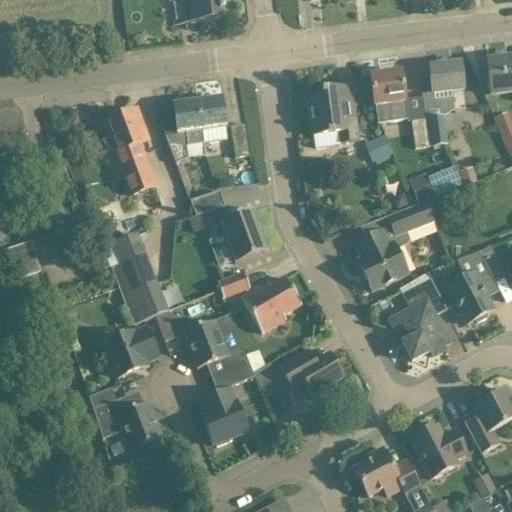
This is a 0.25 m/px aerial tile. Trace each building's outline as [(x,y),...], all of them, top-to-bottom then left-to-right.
[(168,0),(169,3),(184,1),(187,26),(221,21),(220,15),(224,14),(222,0),(168,0)] [(511,60),(487,64),(491,97),(511,94),(511,60)] [(429,70),(431,90),(432,96),(451,95),(452,105),(453,112),(465,111),(463,86),(460,67),(429,70)] [(408,121),(405,104),(404,94),(401,74),(370,79),(374,108),(375,108),(378,126),(408,121)] [(308,99),(311,119),(313,138),(339,135),(340,144),(359,142),(358,134),(355,115),(343,116),(339,91),(321,93),(322,97),(308,99)] [(225,130),(224,121),(221,101),(197,104),(201,133),(225,130)] [(197,104),(173,108),(175,118),(178,136),(166,138),(165,137),(164,137),(165,139),(175,166),(188,161),(188,160),(187,149),(203,146),(204,146),(201,133),(197,104)] [(139,146),(147,143),(141,127),(138,129),(132,114),(103,125),(110,143),(130,198),(155,190),(139,146)] [(511,157),(511,129),(506,116),(493,122),(509,159),(511,157)] [(429,121),(433,148),(447,146),(443,119),(440,119),(429,121)] [(429,150),(425,122),(410,124),(414,152),(429,150)] [(235,161),(249,159),(244,127),(229,129),(229,130),(230,130),(235,161)] [(364,146),(372,166),(375,164),(376,167),(390,161),(389,158),(381,139),(364,146)] [(477,183),(473,170),(459,174),(463,188),(477,183)] [(436,198),(426,176),(408,184),(418,206),(436,198)] [(191,203),(196,218),(224,209),(220,194),(191,203)] [(426,204),(387,220),(395,240),(434,225),(426,204)] [(235,266),(268,254),(263,238),(264,237),(261,228),(259,229),(253,213),(219,225),(235,266)] [(200,218),(188,222),(193,235),(205,231),(200,218)] [(327,238),(342,232),(338,221),(323,227),(327,238)] [(367,272),(362,274),(372,294),(408,277),(407,276),(404,277),(398,265),(401,264),(393,247),(389,248),(382,234),(355,247),(367,272)] [(136,238),(111,248),(119,268),(111,272),(122,300),(156,287),(136,238)] [(15,283),(40,275),(31,244),(5,252),(15,283)] [(479,255),(492,280),(503,274),(489,249),(479,255)] [(451,250),(451,259),(460,259),(460,250),(451,250)] [(511,250),(500,257),(509,276),(509,278),(510,279),(511,277),(511,289),(511,290),(511,250)] [(493,283),(492,280),(479,255),(456,263),(465,280),(459,284),(461,287),(449,294),(466,327),(474,323),(477,325),(486,321),(487,317),(494,313),(482,289),(493,283)] [(445,257),(441,259),(439,264),(441,269),(449,265),(445,257)] [(217,285),(223,302),(249,293),(243,276),(217,285)] [(285,281),(270,289),(268,285),(241,301),(262,336),(285,322),(283,319),(301,308),(285,281)] [(446,313),(432,286),(430,282),(412,292),(401,297),(410,313),(390,323),(395,332),(391,335),(398,349),(402,346),(412,364),(430,355),(432,359),(446,352),(444,347),(448,345),(434,319),(446,313)] [(122,300),(133,328),(155,320),(167,315),(156,287),(122,300)] [(221,362),(226,375),(249,366),(243,352),(229,318),(214,324),(197,330),(196,328),(184,333),(185,335),(183,336),(197,372),(206,368),(221,362)] [(178,339),(174,327),(161,333),(165,344),(178,339)] [(159,360),(147,330),(133,336),(133,334),(103,346),(112,367),(109,368),(114,380),(116,379),(117,382),(136,374),(134,370),(159,360)] [(313,399),(316,403),(332,394),(329,389),(343,381),(329,356),(315,365),(308,352),(278,370),(293,395),(305,387),(312,399),(313,399)] [(226,375),(232,389),(254,380),(252,375),(249,366),(226,375)] [(260,375),(266,394),(283,389),(277,370),(260,375)] [(94,412),(116,403),(111,391),(89,400),(94,412)] [(235,405),(229,392),(217,397),(199,404),(205,417),(201,419),(213,448),(215,447),(216,450),(228,445),(227,443),(248,434),(236,404),(235,405)] [(464,425),(481,457),(499,447),(492,434),(511,423),(511,405),(505,392),(495,397),(493,393),(479,400),(482,405),(472,410),(477,419),(464,425)] [(116,418),(131,454),(147,447),(148,450),(160,445),(159,443),(162,442),(148,406),(116,418)] [(444,438),(440,431),(438,428),(410,442),(430,482),(459,467),(457,463),(467,457),(454,433),(444,438)] [(407,464),(393,471),(383,451),(369,458),(371,463),(353,472),(368,500),(383,492),(387,499),(403,491),(407,499),(422,490),(407,464)] [(487,477),(472,484),(481,501),(496,494),(487,477)] [(511,511),(511,489),(502,495),(508,505),(507,508),(508,511),(511,511)] [(438,506),(440,511),(453,511),(448,501),(438,506)]
